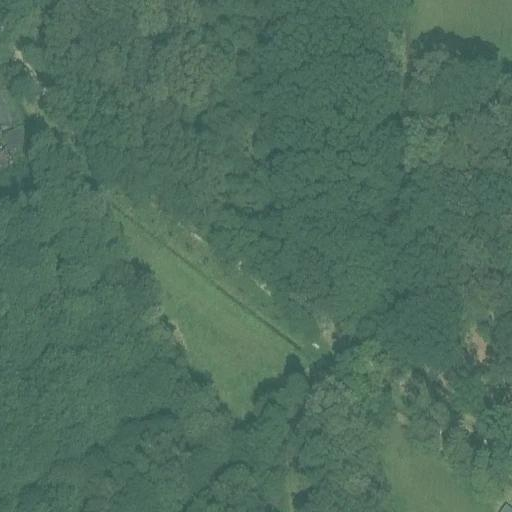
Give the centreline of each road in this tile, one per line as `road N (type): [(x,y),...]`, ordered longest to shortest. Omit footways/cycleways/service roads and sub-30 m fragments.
road 1 (track): [(0,41),(52,111),(127,186),(511,473)]
road 2 (track): [(322,331),(310,0)]
